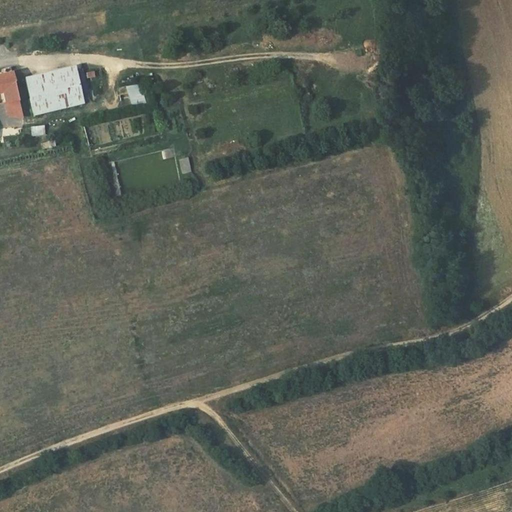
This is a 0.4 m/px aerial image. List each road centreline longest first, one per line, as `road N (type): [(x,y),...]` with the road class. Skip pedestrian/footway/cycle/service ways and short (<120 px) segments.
road 1 (track): [(511,295),(458,331),(192,402),(63,444),(0,475)]
road 2 (track): [(192,402),(292,511)]
